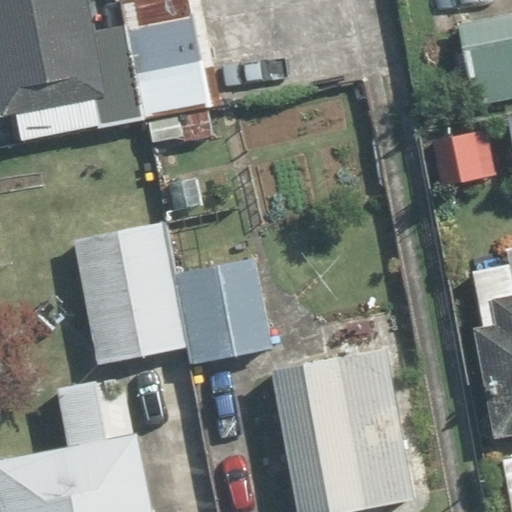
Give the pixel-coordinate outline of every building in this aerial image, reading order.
[(115,128),(102,23),(98,0),(0,0),(0,32),(10,114),(29,112),(32,138),(115,128)] [(134,19),(147,124),(225,114),(211,0),(139,0),(142,18),(134,19)] [(511,14),(470,22),(485,102),(511,97),(511,14)] [(147,124),(134,19),(102,23),(115,128),(147,124)] [(499,128),(443,138),(452,185),(508,175),(499,128)] [(108,364),(198,347),(184,273),(174,220),(84,237),(108,364)] [(198,347),(201,363),(280,348),(263,258),(184,273),(198,347)] [(511,259),(476,265),(501,428),(511,426),(511,259)] [(400,349),(287,365),(308,511),(334,511),(422,499),(400,349)] [(124,403),(69,412),(79,475),(10,486),(14,511),(163,511),(155,463),(134,466),(124,403)]
